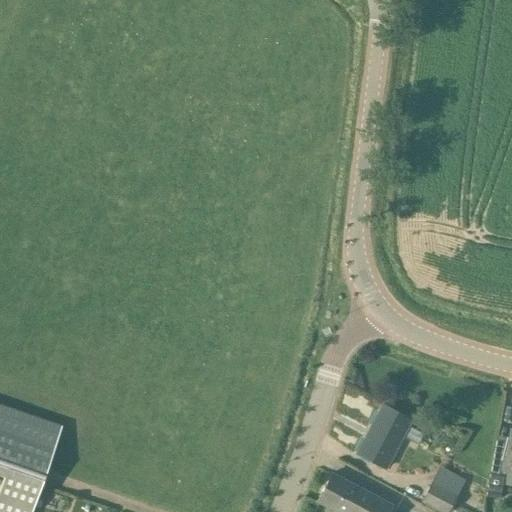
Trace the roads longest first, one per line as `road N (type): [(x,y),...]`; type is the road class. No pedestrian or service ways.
road 1 (tertiary): [(381,308),(362,273),(356,221),(384,0)]
road 2 (unclassified): [(279,511),(335,356),(381,308)]
road 3 (tertiary): [(511,366),(419,337),(381,308)]
